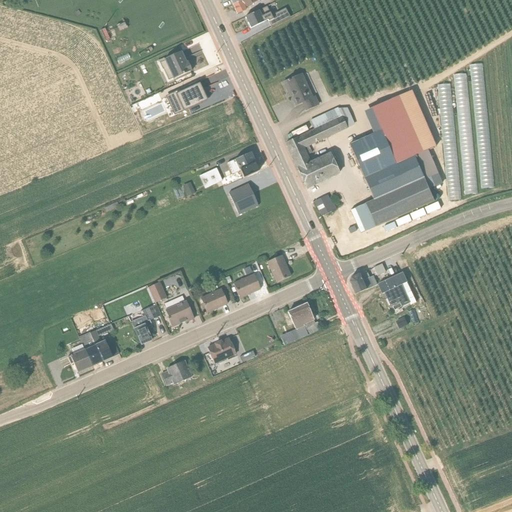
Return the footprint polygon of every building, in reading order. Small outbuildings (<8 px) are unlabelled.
[(241,0),(232,4),(237,13),(246,9),(245,8),(252,5),(252,4),(259,0),(241,0)] [(267,6),(245,17),(251,28),(267,20),(270,27),(290,17),(286,8),(272,15),(267,6)] [(164,58),(157,61),(162,72),(163,72),(167,82),(192,70),(188,61),(186,62),(181,51),(164,59),(164,58)] [(483,61),(471,62),(482,187),(495,186),(483,61)] [(468,71),(456,72),(465,193),(477,192),(468,71)] [(302,103),(305,111),(319,105),(315,96),(312,97),(302,74),(284,82),(288,92),(289,91),(296,105),(302,103)] [(197,81),(165,96),(174,115),(189,108),(187,104),(196,100),(197,103),(205,99),(197,81)] [(440,82),(448,199),(461,198),(452,81),(440,82)] [(437,150),(412,96),(371,113),(381,134),(348,147),(364,184),(374,206),(353,214),(364,238),(436,207),(426,183),(439,177),(429,155),(437,150)] [(342,116),(338,108),(338,107),(310,120),(314,129),(342,116)] [(342,116),(314,129),(286,143),(307,188),(339,173),(330,152),(311,161),(304,148),(355,125),(347,108),(338,108),(342,116)] [(227,163),(232,174),(246,168),(249,174),(258,170),(250,152),(227,163)] [(199,178),(205,191),(223,183),(217,170),(199,178)] [(190,183),(182,187),(187,199),(195,195),(190,183)] [(249,184),(230,192),(239,214),(258,205),(249,184)] [(328,195),(314,201),(321,216),(337,209),(334,203),(332,204),(328,195)] [(125,199),(104,207),(106,212),(126,203),(125,199)] [(291,276),(282,255),(267,262),(276,283),(291,276)] [(373,268),(376,275),(376,276),(385,272),(381,264),(373,268)] [(390,305),(400,301),(402,306),(413,301),(405,285),(407,284),(402,272),(377,284),(382,293),(387,291),(389,297),(387,298),(390,305)] [(240,298),(260,289),(253,274),(233,283),(240,298)] [(369,281),(368,278),(363,280),(359,275),(352,277),(350,281),(355,294),(376,284),(373,279),(369,281)] [(159,282),(148,287),(155,303),(167,297),(159,282)] [(207,313),(228,304),(221,289),(201,298),(207,313)] [(167,318),(172,327),(184,321),(185,323),(194,318),(186,301),(164,310),(169,317),(167,318)] [(321,329),(318,321),(314,323),(306,304),(296,309),(308,335),(321,329)] [(162,319),(155,306),(145,312),(152,325),(162,319)] [(296,309),(288,312),(295,330),(299,339),(308,335),(296,309)] [(403,317),(394,322),(398,329),(407,325),(403,317)] [(102,362),(118,354),(113,343),(107,346),(104,340),(100,342),(98,336),(113,330),(111,324),(90,333),(102,362)] [(152,340),(144,324),(134,328),(141,345),(152,340)] [(292,334),(281,339),(284,346),(299,339),(295,330),(291,332),(292,334)] [(90,333),(80,338),(85,350),(92,366),(102,362),(90,333)] [(207,348),(214,364),(216,364),(217,365),(223,362),(223,360),(236,355),(229,339),(221,342),(220,342),(215,344),(215,345),(207,348)] [(239,353),(246,350),(241,340),(234,343),(239,353)] [(85,350),(70,356),(77,373),(92,366),(85,350)] [(247,354),(250,360),(256,357),(253,351),(247,354)] [(192,378),(184,361),(167,369),(167,371),(161,374),(167,388),(170,387),(171,390),(186,384),(184,381),(192,378)]
